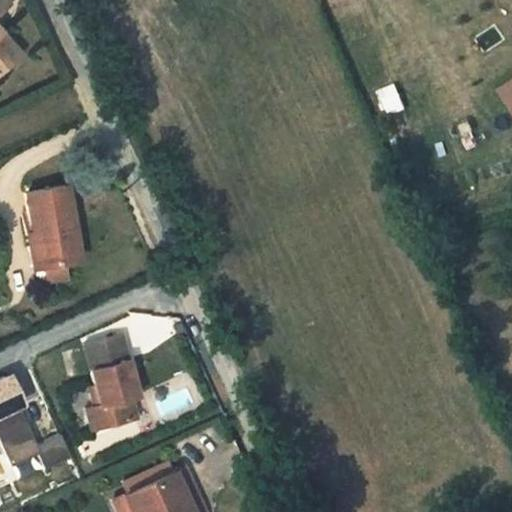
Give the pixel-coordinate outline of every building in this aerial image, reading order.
[(0,0),(0,73),(23,54),(9,37),(8,38),(0,28),(0,17),(13,7),(7,0),(0,0)] [(69,273),(56,198),(13,205),(22,246),(26,245),(32,281),(35,280),(57,276),(69,273)] [(22,246),(13,248),(20,282),(32,281),(26,245),(22,246)] [(57,276),(35,280),(38,294),(60,290),(57,276)] [(119,402),(117,399),(127,395),(112,349),(75,362),(88,402),(91,410),(119,402)] [(13,377),(0,383),(0,438),(13,465),(40,452),(47,467),(70,456),(59,434),(38,444),(21,409),(27,406),(13,377)] [(126,411),(132,409),(128,399),(119,402),(122,412),(126,411)] [(95,420),(89,422),(88,423),(86,424),(93,444),(132,432),(126,411),(122,412),(119,402),(91,410),(95,420)] [(86,411),(89,422),(95,420),(91,410),(86,411)] [(79,426),(86,446),(93,444),(86,424),(79,426)] [(200,511),(185,482),(122,511),(200,511)]
